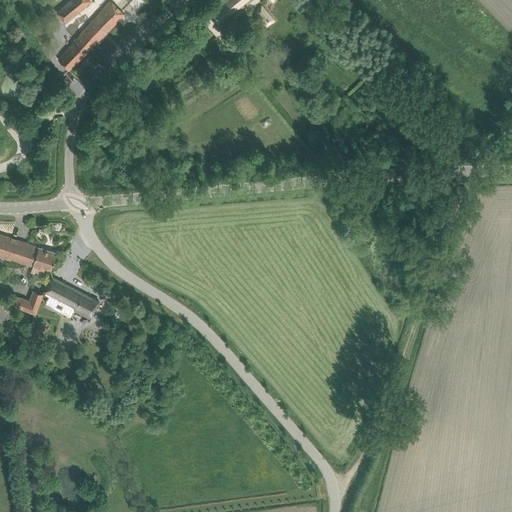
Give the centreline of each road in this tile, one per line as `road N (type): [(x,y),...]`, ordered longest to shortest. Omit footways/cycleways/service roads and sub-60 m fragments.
road 1 (unclassified): [(511,172),(77,206)]
road 2 (track): [(332,485),(355,467),(385,410),(474,174),(511,122)]
road 3 (unclassified): [(334,511),(321,464),(230,350),(119,266),(90,236),(77,206)]
road 4 (unclassified): [(77,206),(69,144),(86,90),(185,0)]
